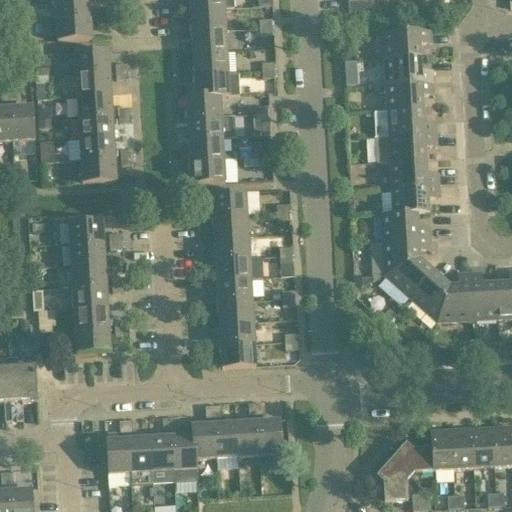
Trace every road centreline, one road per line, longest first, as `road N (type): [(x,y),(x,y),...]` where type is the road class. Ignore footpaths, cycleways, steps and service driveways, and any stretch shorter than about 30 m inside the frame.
road 1 (residential): [(329,396),(301,0)]
road 2 (residential): [(511,242),(475,244),(465,56),(480,40)]
road 3 (residential): [(0,448),(57,437),(64,410),(84,396),(170,390)]
road 4 (residential): [(170,390),(155,196)]
road 5 (residential): [(329,396),(511,389)]
road 6 (residential): [(170,390),(287,385),(329,396)]
